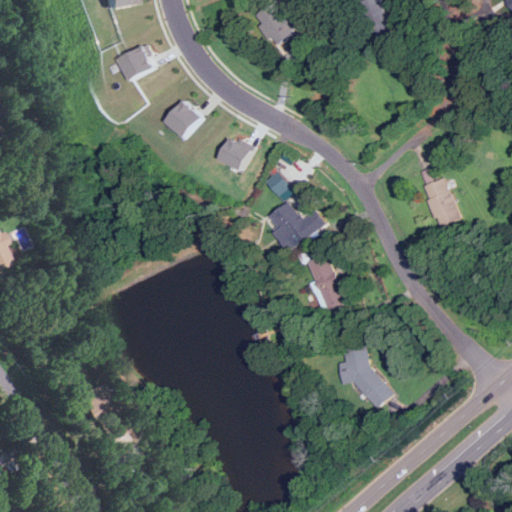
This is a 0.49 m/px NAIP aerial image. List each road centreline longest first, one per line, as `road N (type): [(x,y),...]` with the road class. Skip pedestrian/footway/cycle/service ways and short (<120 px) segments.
road 1 (residential): [(502,382),(418,286),(362,186),(331,154),(206,69),(173,0)]
road 2 (residential): [(362,186),(451,95),(456,55),(442,0)]
road 3 (primary): [(502,382),(351,511)]
road 4 (residential): [(84,511),(0,372)]
road 5 (primary): [(403,511),(511,416)]
